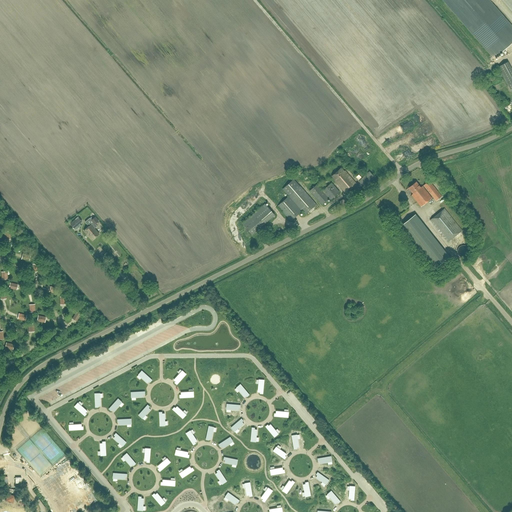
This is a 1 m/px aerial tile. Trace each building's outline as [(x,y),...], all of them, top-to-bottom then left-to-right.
[(442,0),(494,59),(511,42),(511,26),(489,0),(442,0)] [(511,0),(500,0),(511,13),(511,0)] [(511,88),(511,70),(507,62),(499,67),(510,89),(511,88)] [(356,184),(350,177),(344,171),(341,168),(331,176),(335,180),(334,180),(346,193),(356,184)] [(365,189),(376,179),(369,171),(358,181),(365,189)] [(289,196),(277,206),(291,221),(302,211),(305,215),(316,204),(300,186),(294,179),(282,189),(289,196)] [(436,201),(442,197),(429,181),(424,186),(436,201)] [(413,194),(412,195),(421,207),(432,198),(422,186),(421,188),(416,182),(408,188),(413,194)] [(330,200),(339,192),(332,183),(322,190),(317,185),(309,191),(322,205),(329,199),(330,200)] [(252,235),(275,215),(265,204),(242,224),(252,235)] [(447,242),(462,231),(444,209),(430,220),(447,242)] [(434,268),(449,257),(415,214),(401,225),(434,268)] [(74,229),(82,222),(78,217),(70,224),(74,229)] [(92,239),(99,234),(94,229),(97,226),(90,218),(85,222),(88,226),(84,230),(87,234),(88,234),(92,239)] [(71,318),(74,320),(75,320),(79,313),(75,311),(71,318)] [(142,371),(139,374),(143,378),(142,378),(147,383),(149,381),(150,382),(152,380),(142,371)] [(186,374),(183,371),(179,375),(179,374),(174,380),(176,381),(175,383),(177,385),(186,374)] [(241,384),(237,387),(240,391),(240,392),(244,397),(246,396),(247,397),(249,395),(241,384)] [(119,406),(118,405),(121,402),(118,398),(109,409),(111,411),(112,409),(114,411),(119,406)] [(82,406),(81,407),(77,403),(74,407),(85,416),(87,414),(85,413),(87,411),(82,406)] [(138,415),(142,418),(145,414),(146,415),(151,409),(149,408),(150,407),(148,405),(138,415)] [(182,418),(185,415),(182,411),(177,406),(175,408),(174,407),(172,409),(182,418)] [(231,427),(234,431),(238,428),(244,424),(242,422),(244,421),(242,419),(231,427)] [(274,437),(278,434),(275,430),(271,424),(269,426),(268,425),(265,427),(274,437)] [(193,434),(193,435),(190,431),(186,433),(193,445),(196,443),(195,442),(197,440),(193,434)] [(119,443),(119,442),(123,446),(126,442),(116,433),(114,435),(115,436),(113,438),(119,443)] [(229,444),(228,444),(233,441),(230,437),(219,444),(220,447),(221,446),(223,448),(229,444)] [(281,449),(280,450),(276,447),(273,451),(285,459),(286,456),(285,456),(286,453),(281,449)] [(127,453),(123,456),(127,460),(126,461),(131,466),(133,465),(134,466),(136,464),(127,453)] [(170,462),(167,459),(163,462),(157,466),(159,468),(158,469),(160,471),(170,462)] [(184,470),(184,471),(180,474),(183,478),(194,470),(192,468),(191,469),(190,466),(184,470)] [(219,480),(220,479),(223,484),(227,481),(219,470),(217,471),(218,472),(215,474),(219,480)] [(322,481),(326,484),(329,480),(318,472),(316,474),(317,475),(316,477),(322,481)] [(285,486),(286,487),(283,491),(287,494),(294,482),(292,481),(291,482),(289,480),(285,486)] [(272,491),(269,488),(266,492),(265,492),(261,498),(263,499),(262,500),(265,502),(272,491)] [(331,491),(328,494),(331,498),(331,499),(335,504),(337,502),(338,503),(340,501),(331,491)] [(228,492),(225,496),(230,499),(229,500),(235,504),(236,502),(238,503),(239,500),(228,492)] [(161,506),(164,503),(161,499),(162,498),(157,493),(155,495),(154,493),(152,495),(161,506)] [(15,496),(8,494),(6,501),(13,503),(15,496)]
